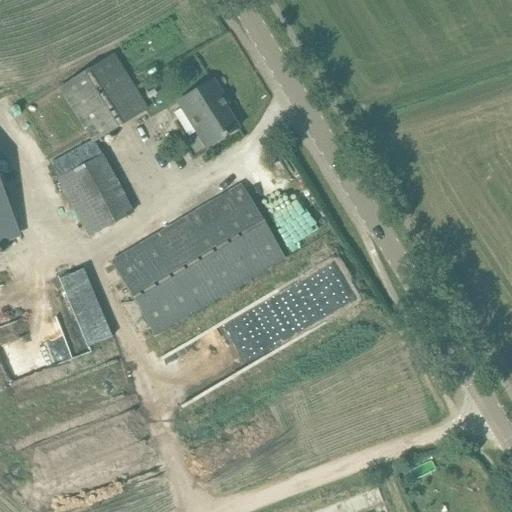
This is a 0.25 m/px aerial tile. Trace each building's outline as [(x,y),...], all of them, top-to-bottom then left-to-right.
[(82,141),(144,113),(117,55),(56,82),(82,141)] [(213,82),(178,104),(206,149),(238,129),(224,107),(227,105),(213,82)] [(49,166),(56,179),(55,180),(86,239),(129,216),(91,144),(49,166)] [(154,336),(285,259),(241,185),(111,263),(154,336)] [(0,189),(0,241),(18,235),(0,189)] [(79,269),(55,279),(83,349),(107,339),(79,269)] [(6,356),(13,376),(28,370),(21,351),(6,356)]
